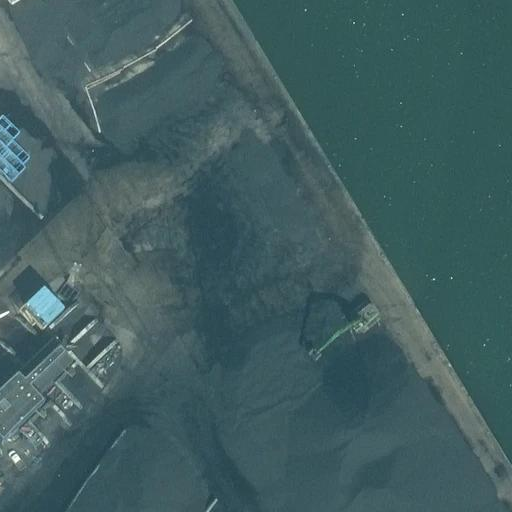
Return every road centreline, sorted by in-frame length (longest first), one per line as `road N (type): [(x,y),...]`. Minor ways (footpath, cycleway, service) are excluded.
road 1 (unknown): [(207,0),(511,491)]
road 2 (unknown): [(21,511),(89,417),(136,320),(84,216)]
road 3 (unknown): [(84,216),(105,153),(71,92),(0,5)]
road 4 (unknown): [(0,319),(34,289),(84,216)]
